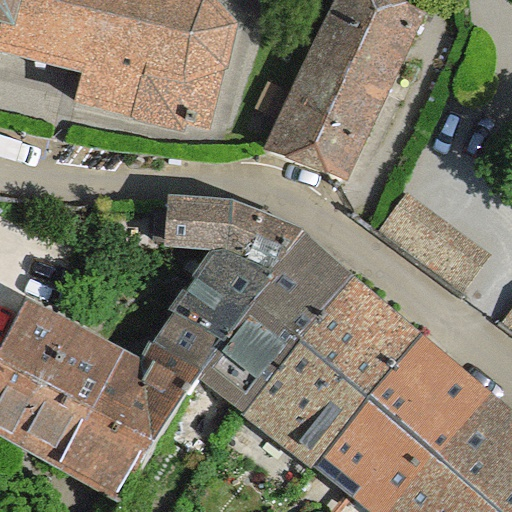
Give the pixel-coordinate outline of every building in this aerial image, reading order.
[(0,0),(0,49),(88,73),(80,101),(138,116),(148,76),(188,85),(224,72),(235,32),(210,3),(198,0),(0,0)] [(345,0),(271,154),(344,180),(423,16),(390,0),(345,0)] [(148,76),(138,116),(182,128),(183,123),(210,129),(224,72),(188,85),(148,76)] [(407,197),(381,230),(464,292),(490,256),(407,197)] [(225,247),(224,254),(272,276),(299,239),(277,227),(232,210),(170,205),(169,244),(225,247)] [(351,283),(299,239),(272,276),(251,307),(301,346),(351,283)] [(224,254),(183,314),(226,343),(251,307),(272,276),(224,254)] [(424,347),(351,283),(301,346),(284,367),(327,402),(344,379),(378,407),(424,347)] [(284,367),(301,346),(251,307),(226,343),(206,376),(250,410),(284,367)] [(183,314),(156,353),(206,376),(226,343),(183,314)] [(206,376),(156,353),(146,378),(62,337),(24,318),(0,365),(0,426),(127,499),(206,376)] [(511,511),(511,422),(424,347),(378,407),(329,472),(353,491),(379,511),(511,511)] [(329,472),(378,407),(344,379),(327,402),(284,367),(250,410),(319,464),(329,472)]
